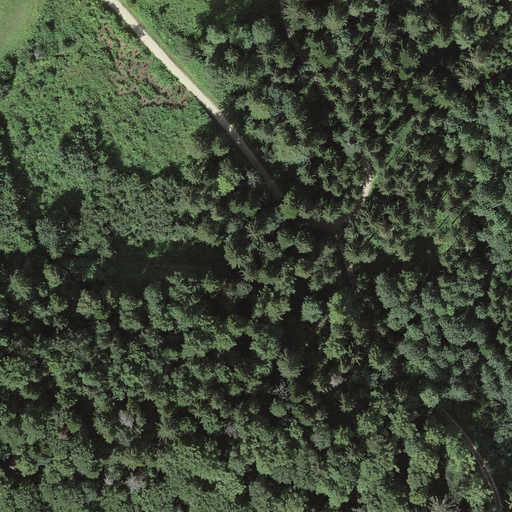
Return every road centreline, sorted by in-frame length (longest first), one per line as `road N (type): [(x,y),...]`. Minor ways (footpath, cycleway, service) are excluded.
road 1 (track): [(363,306),(208,261),(48,255),(16,184),(5,121),(12,76),(41,0)]
road 2 (track): [(284,0),(295,45),(365,154),(362,197),(349,218),(330,227),(297,218),(237,137),(113,0)]
road 3 (track): [(498,511),(470,442),(382,348),(340,224)]
road 4 (track): [(494,0),(476,62),(468,190),(486,260),(511,285)]
road 5 (track): [(19,454),(170,472),(181,482),(187,511)]
